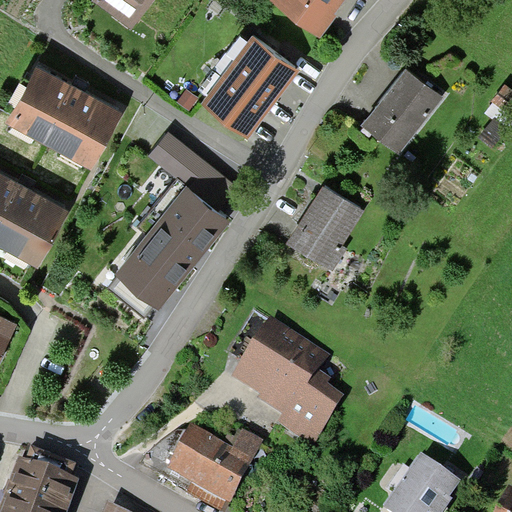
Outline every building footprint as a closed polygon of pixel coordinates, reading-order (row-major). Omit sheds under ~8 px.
[(152,0),(91,0),(129,30),(152,0)] [(272,0),(316,33),(340,0),(272,0)] [(250,33),(202,97),(246,130),(294,66),(250,33)] [(121,106),(35,60),(5,116),(91,162),(121,106)] [(444,96),(405,66),(361,123),(400,153),(444,96)] [(69,203),(0,166),(0,238),(39,259),(69,203)] [(205,244),(228,215),(219,208),(229,196),(199,173),(107,287),(145,317),(173,283),(205,244)] [(361,205),(321,180),(284,239),(324,264),(361,205)] [(0,360),(23,308),(0,297),(0,360)] [(328,354),(266,316),(231,372),(284,406),(274,421),(310,443),(340,395),(313,378),(328,354)] [(260,442),(238,431),(229,448),(190,428),(168,471),(231,503),(253,460),(251,459),(260,442)] [(439,511),(459,483),(420,458),(384,511),(439,511)] [(0,511),(67,511),(78,483),(18,460),(0,507),(0,511)] [(511,511),(511,488),(507,486),(493,511),(511,511)]
